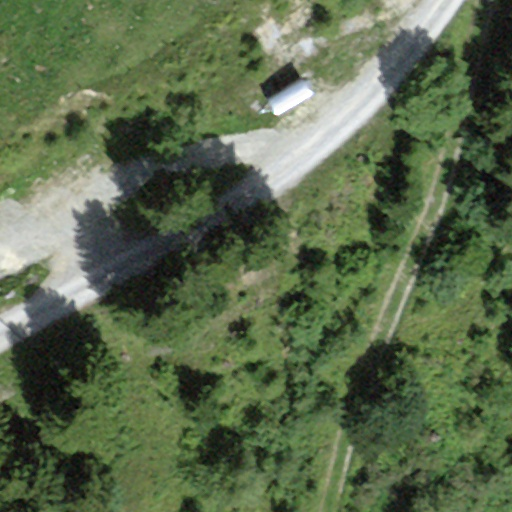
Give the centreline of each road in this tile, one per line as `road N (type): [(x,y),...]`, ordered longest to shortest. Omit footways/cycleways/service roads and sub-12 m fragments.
road 1 (track): [(451,0),(398,70),(288,183),(0,339)]
road 2 (track): [(488,0),(428,222),(327,511)]
